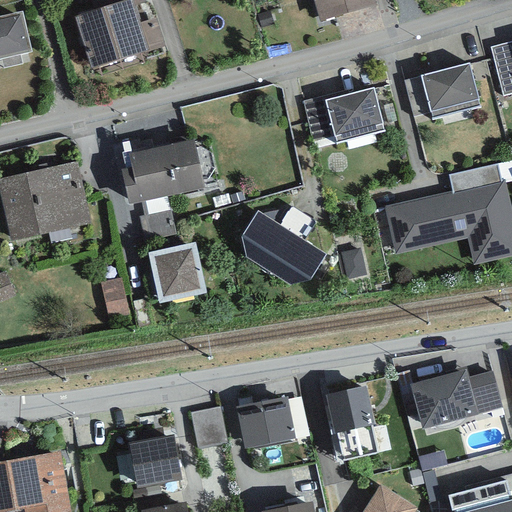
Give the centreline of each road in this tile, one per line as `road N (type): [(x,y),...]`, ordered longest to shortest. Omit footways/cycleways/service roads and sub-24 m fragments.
road 1 (residential): [(0,404),(511,326)]
road 2 (residential): [(511,0),(75,121)]
road 3 (track): [(306,359),(342,511)]
road 4 (residential): [(32,0),(75,121)]
